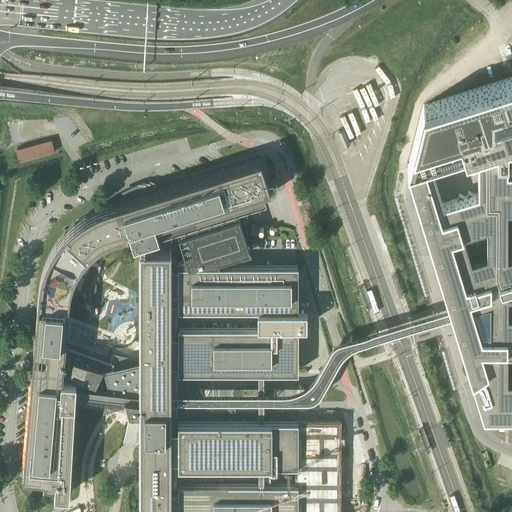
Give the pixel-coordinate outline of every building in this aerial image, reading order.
[(420,210),(432,249),(434,257),(435,260),(449,306),(450,310),(452,314),(472,379),(483,416),(493,416),(511,416),(511,170),(507,170),(507,137),(511,135),(511,77),(442,99),(423,105),(416,133),(407,168),(407,169),(408,171),(420,210)] [(375,107),(381,105),(377,95),(372,97),(375,107)] [(17,148),(21,161),(55,151),(51,138),(17,148)] [(39,285),(39,289),(38,292),(30,383),(22,474),(29,474),(39,475),(45,475),(46,476),(46,480),(55,481),(54,483),(54,484),(54,485),(54,489),(54,490),(54,491),(54,492),(56,492),(57,492),(66,493),(68,493),(69,493),(69,491),(69,490),(70,479),(70,477),(70,470),(71,468),(71,462),(71,460),(71,454),(71,452),(72,447),(72,445),(72,439),(72,437),(73,431),(73,429),(73,428),(73,423),(73,421),(74,416),(74,414),(74,409),(74,408),(74,406),(74,405),(74,403),(75,399),(75,388),(108,392),(107,397),(114,398),(114,399),(114,400),(114,401),(115,401),(115,402),(116,403),(117,403),(118,403),(119,403),(120,403),(121,402),(122,402),(122,401),(122,400),(126,401),(128,406),(128,409),(129,409),(129,408),(131,408),(126,428),(123,441),(124,440),(129,441),(135,442),(135,441),(139,442),(139,445),(138,511),(297,511),(298,497),(298,496),(298,494),(298,484),(298,482),(296,482),(285,482),(283,482),(272,482),(270,482),(263,482),(263,464),(270,464),(270,467),(276,467),(276,464),(283,464),(285,464),(296,464),(298,464),(298,463),(298,452),(298,450),(298,434),(298,432),(298,430),(298,429),(298,421),(298,419),(296,419),(295,419),(293,419),(292,419),(290,419),(285,419),(283,419),(276,419),(272,419),(270,419),(264,420),(261,420),(260,420),(258,420),(178,421),(178,399),(178,395),(178,392),(177,377),(177,371),(258,371),(261,371),(263,371),(270,371),(271,371),(283,371),(285,371),(290,371),(296,371),(298,371),(298,369),(298,368),(298,358),(298,356),(298,354),(298,342),(298,340),(298,338),(298,334),(298,328),(298,326),(306,326),(306,308),(298,308),(298,307),(298,296),(298,294),(298,292),(298,279),(298,278),(298,276),(298,266),(298,265),(298,263),(285,263),(283,263),(271,263),(270,263),(258,263),(256,263),(245,263),(243,263),(232,263),(230,263),(219,263),(218,263),(218,260),(251,250),(238,207),(176,227),(185,255),(178,257),(178,264),(178,265),(177,265),(177,255),(171,255),(171,246),(144,246),(144,236),(159,231),(229,208),(266,197),(263,188),(266,188),(270,186),(268,181),(267,178),(267,176),(265,172),(262,160),(261,156),(258,157),(255,158),(188,179),(154,190),(134,196),(126,199),(108,204),(105,206),(101,207),(98,208),(94,210),(90,212),(87,214),(84,216),(80,218),(77,221),(74,223),(71,226),(68,229),(65,232),(62,235),(60,238),(57,241),(55,244),(53,248),(51,251),(49,255),(47,258),(46,262),(44,266),(43,270),(42,273),(41,277),(40,281),(39,285)] [(296,241),(274,241),(274,247),(279,247),(279,259),(285,259),(284,255),(291,255),(291,259),(296,259),(296,241)]
